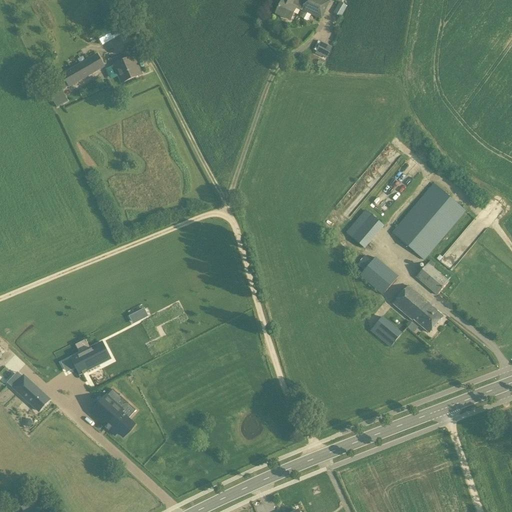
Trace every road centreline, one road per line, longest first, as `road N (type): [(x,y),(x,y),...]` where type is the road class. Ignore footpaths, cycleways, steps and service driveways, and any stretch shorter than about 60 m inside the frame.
road 1 (unclassified): [(322,455),(285,395),(233,224),(221,214),(0,299)]
road 2 (tertiary): [(322,455),(511,380)]
road 3 (tertiary): [(196,511),(322,455)]
